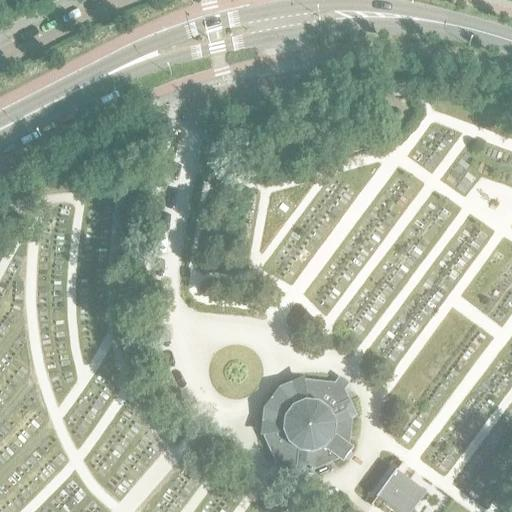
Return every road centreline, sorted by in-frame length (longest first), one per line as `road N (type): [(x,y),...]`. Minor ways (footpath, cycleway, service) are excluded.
road 1 (tertiary): [(285,21),(162,50),(0,132)]
road 2 (tertiary): [(511,43),(421,21),(285,21)]
road 3 (residential): [(0,59),(126,0)]
